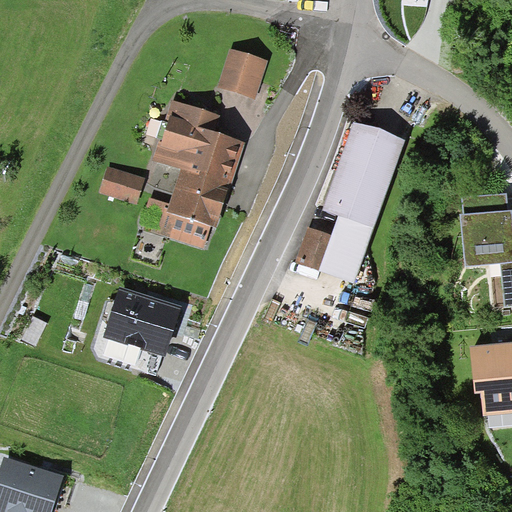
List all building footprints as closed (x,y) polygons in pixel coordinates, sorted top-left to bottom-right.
[(255,100),(267,63),(229,51),(217,88),(255,100)] [(214,134),(220,117),(172,101),(165,122),(169,123),(163,143),(159,142),(152,161),(181,171),(230,187),(237,167),(245,144),(214,134)] [(405,142),(353,124),(322,213),(339,218),(333,238),(320,273),(355,285),(405,142)] [(137,205),(145,179),(109,167),(100,194),(137,205)] [(230,187),(181,171),(171,198),(151,192),(147,208),(163,214),(157,234),(203,249),(211,228),(216,229),(227,197),(230,187)] [(463,200),(465,218),(508,214),(506,196),(463,200)] [(465,218),(460,219),(465,269),(500,266),(505,309),(511,308),(511,215),(511,213),(508,214),(465,218)] [(333,238),(308,229),(295,264),(320,273),(333,238)] [(166,359),(182,309),(154,300),(121,289),(103,339),(166,359)] [(48,323),(34,317),(22,341),(36,347),(48,323)] [(511,345),(504,346),(470,350),(475,396),(481,396),(483,418),(511,414),(511,345)] [(40,470),(5,458),(0,472),(0,511),(53,511),(64,478),(40,470)] [(82,511),(103,511),(111,488),(91,482),(82,511)]
